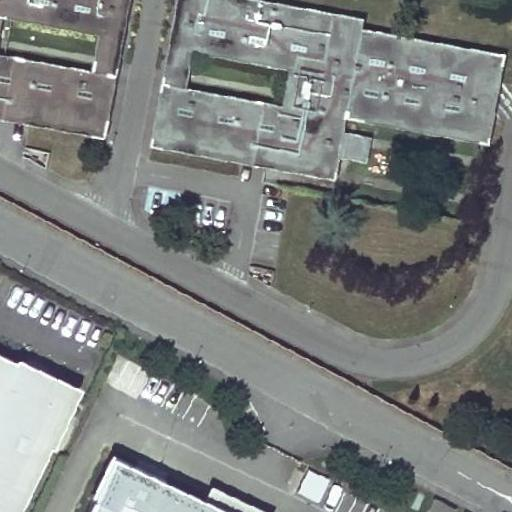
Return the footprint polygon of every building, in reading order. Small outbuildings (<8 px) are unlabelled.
[(0,0),(0,108),(108,129),(118,77),(107,75),(109,60),(95,57),(0,40),(0,5),(0,3),(5,4),(102,22),(116,24),(120,0),(0,0)] [(131,0),(120,0),(116,24),(109,60),(107,75),(118,77),(131,0)] [(161,84),(152,136),(337,170),(346,118),(489,145),(494,117),(479,114),(480,105),(495,108),(498,92),(483,89),(485,80),(500,83),(505,55),(363,29),(347,26),(348,16),(259,0),(188,0),(182,36),(196,38),(293,56),(297,57),(291,93),(286,92),(190,74),(175,71),(173,86),(161,84)] [(177,0),(161,84),(173,86),(175,71),(182,36),(188,0),(177,0)] [(365,19),(348,16),(347,26),(363,29),(365,19)] [(109,60),(116,24),(102,22),(95,57),(109,60)] [(196,38),(182,36),(175,71),(190,74),(196,38)] [(297,57),(293,56),(286,92),(291,93),(297,57)] [(500,83),(485,80),(483,89),(498,92),(500,83)] [(495,108),(480,105),(479,114),(494,117),(495,108)] [(0,118),(106,138),(108,129),(0,108),(0,118)] [(337,170),(152,136),(150,146),(335,180),(337,170)] [(15,363),(0,356),(0,511),(17,511),(48,448),(51,449),(79,390),(16,361),(15,363)] [(262,511),(142,456),(134,471),(221,511),(262,511)] [(221,511),(134,471),(112,461),(87,511),(221,511)] [(434,497),(428,509),(433,511),(456,511),(458,510),(434,497)]
